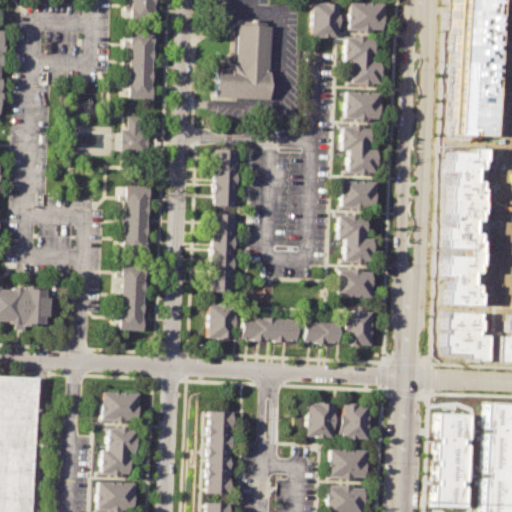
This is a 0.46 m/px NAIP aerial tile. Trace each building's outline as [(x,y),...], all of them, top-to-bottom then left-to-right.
[(128,0),(128,19),(151,19),(151,0),(128,0)] [(447,131),(452,0),(492,0),(490,2),(485,132),(447,131)] [(307,4),(306,36),(329,37),(330,5),(307,4)] [(344,4),(343,30),(375,31),(376,5),(344,4)] [(232,27),(231,61),(223,69),(213,69),(213,94),(261,95),(263,27),(232,27)] [(127,32),(125,98),(148,99),(150,32),(127,32)] [(341,39),(341,62),(346,62),(345,84),(373,85),(374,60),(368,60),(369,40),(341,39)] [(340,93),(339,117),(372,118),(373,94),(340,93)] [(122,116),(122,129),(117,129),(116,153),(142,154),(143,129),(135,129),(136,117),(122,116)] [(337,127),(336,150),(343,150),(343,174),(369,174),(370,149),(363,149),(364,128),(337,127)] [(446,171),(446,159),(448,159),(449,151),(471,152),(471,147),(485,148),(485,161),(482,161),(481,167),(476,166),(476,181),(481,181),(481,188),(485,188),(484,213),(481,213),(480,219),(474,219),(474,233),(479,233),(479,240),(482,240),(482,264),(478,264),(478,269),(472,269),(472,285),(477,285),(476,292),(479,292),(479,302),(445,301),(445,290),(447,290),(448,274),(442,274),(442,263),(445,264),(445,256),(468,257),(468,246),(446,245),(446,237),(444,237),(444,228),(452,229),(452,220),(450,220),(450,211),(447,211),(448,185),(450,185),(451,175),(452,175),(452,171),(446,171)] [(209,149),(208,207),(228,207),(230,150),(209,149)] [(336,181),(336,207),(368,208),(368,182),(336,181)] [(120,185),(118,252),(142,252),(143,185),(120,185)] [(206,214),(203,291),(224,292),(227,215),(206,214)] [(333,215),(333,238),(339,238),(339,261),(366,261),(366,239),(360,239),(360,215),(333,215)] [(117,262),(114,329),(138,330),(140,262),(117,262)] [(333,270),(365,271),(364,297),(332,296),(333,270)] [(0,287),(0,322),(39,323),(40,289),(0,287)] [(201,304),(200,338),(225,339),(226,305),(201,304)] [(442,351),(443,344),(441,344),(441,334),(444,334),(444,327),(441,327),(442,317),(444,317),(444,311),(477,313),(477,319),(481,319),(481,329),(476,329),(476,335),(486,335),(485,361),(473,360),(474,357),(465,356),(465,352),(442,351)] [(340,313),(340,344),(364,344),(365,313),(340,313)] [(511,314),(507,314),(507,321),(503,321),(502,330),(507,331),(507,336),(497,336),(496,362),(507,362),(507,359),(511,359),(511,314)] [(235,319),(289,321),(289,341),(234,339),(235,319)] [(295,342),(296,321),(332,322),(331,343),(295,342)] [(0,377),(0,511),(25,511),(29,378),(0,377)] [(95,391),(95,419),(130,420),(131,392),(95,391)] [(300,400),(300,435),(327,436),(328,403),(300,400)] [(333,436),(361,438),(362,403),(336,403),(333,436)] [(474,511),(476,477),(480,478),(481,472),(476,472),(477,432),(482,433),(482,427),(478,427),(479,403),(510,404),(510,428),(505,428),(504,434),(509,434),(508,451),(504,451),(503,457),(508,457),(508,473),(502,472),(502,480),(507,480),(507,495),(502,495),(501,502),(506,502),(505,511),(474,511)] [(201,409),(226,411),(223,492),(199,492),(201,409)] [(427,506),(428,485),(433,485),(433,479),(428,479),(428,465),(434,466),(434,458),(429,458),(429,443),(435,444),(435,436),(430,436),(431,414),(462,415),(461,439),(457,439),(457,443),(461,444),(460,481),(455,481),(455,485),(460,485),(459,507),(427,506)] [(102,427),(101,448),(96,448),(95,472),(122,473),(123,451),(128,451),(129,428),(102,427)] [(323,447),(361,449),(360,476),(323,475),(323,447)] [(92,480),(92,508),(127,509),(127,481),(92,480)] [(322,511),(323,485),(359,486),(357,511),(322,511)] [(197,511),(198,501),(222,502),(221,511),(197,511)]
